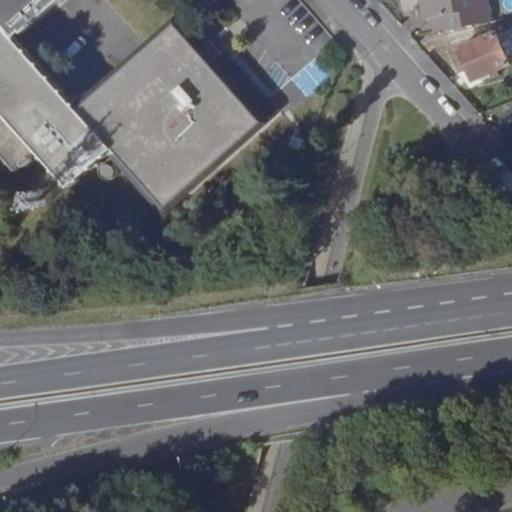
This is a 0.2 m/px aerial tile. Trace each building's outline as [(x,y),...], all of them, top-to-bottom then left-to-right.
[(67,189),(87,171),(110,151),(78,110),(51,81),(15,38),(58,0),(57,0),(0,0),(0,162),(5,158),(17,173),(37,155),(67,189)] [(423,0),(425,8),(427,18),(434,17),(436,32),(494,21),(490,0),(423,0)] [(427,18),(425,8),(417,9),(419,19),(427,18)] [(78,110),(110,151),(162,210),(261,124),(174,27),(120,74),(78,110)] [(511,67),(511,58),(504,36),(503,32),(463,46),(475,81),(511,67)] [(108,178),(111,179),(115,178),(118,174),(119,170),(118,166),(116,163),(112,162),(108,161),(104,164),(102,166),(102,171),(103,175),(106,177),(108,178)]
